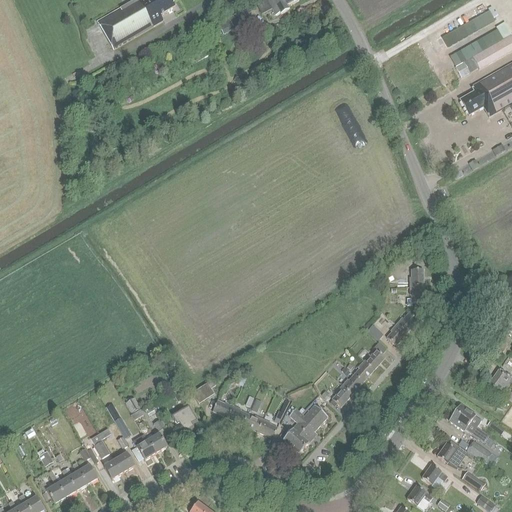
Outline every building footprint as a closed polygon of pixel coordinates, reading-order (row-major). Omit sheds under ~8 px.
[(175,9),(169,0),(136,0),(97,23),(98,26),(102,31),(101,31),(113,51),(163,22),(160,17),(175,9)] [(272,0),(267,3),(266,1),(255,7),(260,17),(271,11),(274,18),(278,16),(279,17),(289,12),(286,7),(297,2),(296,0),(272,0)] [(247,9),(235,16),(241,27),(253,20),(247,9)] [(489,12),(442,39),(447,48),(494,22),(489,12)] [(511,36),(505,24),(496,29),(503,41),(511,36)] [(497,32),(455,55),(461,65),(503,41),(497,32)] [(511,40),(510,37),(472,59),(479,71),(511,52),(511,40)] [(463,64),(455,69),(461,79),(469,75),(463,64)] [(511,65),(471,89),(474,94),(459,102),(468,117),(482,109),(488,119),(511,106),(511,108),(511,65)] [(502,146),(492,152),(495,157),(505,151),(502,146)] [(476,164),(470,167),(472,172),(479,168),(476,164)] [(409,280),(410,289),(423,288),(422,272),(411,272),(411,280),(409,280)] [(511,279),(503,284),(508,292),(511,299),(511,279)] [(423,288),(410,289),(410,297),(411,297),(412,305),(415,305),(419,305),(423,305),(423,288)] [(402,320),(396,327),(406,335),(417,323),(408,315),(403,321),(402,320)] [(406,335),(396,327),(390,333),(392,334),(386,340),(395,348),(406,335)] [(383,337),(378,332),(373,338),(378,342),(383,337)] [(376,352),(381,357),(386,352),(378,345),(373,350),(376,352)] [(369,357),(363,364),(373,372),(384,360),(381,357),(376,352),(370,358),(369,357)] [(359,371),(354,377),(362,385),(373,372),(363,364),(357,370),(359,371)] [(511,381),(498,372),(491,380),(507,392),(510,387),(511,388),(511,391),(506,400),(511,404),(511,402),(511,381)] [(347,382),(342,388),(351,397),(362,385),(354,377),(349,383),(347,382)] [(501,401),(507,392),(491,380),(485,389),(501,401)] [(202,389),(209,400),(214,396),(207,386),(202,389)] [(351,397),(342,388),(336,395),(337,396),(332,402),(340,409),(351,397)] [(209,400),(202,389),(197,392),(204,403),(209,400)] [(178,405),(184,401),(178,392),(172,395),(178,405)] [(204,403),(197,392),(192,396),(199,406),(204,403)] [(254,400),(249,398),(245,407),(250,409),(254,400)] [(134,400),(126,405),(130,412),(139,407),(134,400)] [(212,413),(227,420),(233,408),(225,405),(224,406),(217,403),(212,413)] [(115,405),(108,407),(112,419),(118,418),(115,405)] [(476,430),(481,423),(474,419),(476,417),(460,406),(455,414),(476,430)] [(193,429),(198,426),(186,407),(181,410),(182,413),(171,419),(177,428),(179,427),(186,439),(195,433),(193,429)] [(253,407),(251,412),(257,415),(259,409),(253,407)] [(306,443),(314,434),(327,419),(314,407),(304,419),(301,416),(298,414),(295,411),(291,415),(289,418),(297,425),(282,442),(299,456),(308,445),(306,443)] [(241,412),(233,408),(227,420),(242,427),(247,417),(240,413),(241,412)] [(141,412),(131,418),(134,423),(144,417),(141,412)] [(476,430),(455,414),(448,424),(464,435),(465,433),(479,443),(484,435),(476,430)] [(254,420),(247,417),(242,427),(257,434),(263,422),(255,418),(254,420)] [(115,424),(125,441),(131,437),(121,420),(115,424)] [(153,426),(157,431),(164,427),(161,421),(153,426)] [(505,431),(491,421),(487,427),(501,437),(505,431)] [(271,425),(263,422),(257,434),(272,441),(277,430),(270,427),(271,425)] [(108,431),(91,441),(95,448),(94,449),(101,461),(110,456),(102,442),(111,437),(108,431)] [(150,437),(145,440),(155,457),(167,450),(158,436),(152,440),(150,437)] [(155,457),(145,440),(142,442),(144,444),(135,449),(144,464),(155,457)] [(458,446),(465,451),(468,446),(462,442),(458,446)] [(446,446),(437,459),(447,466),(447,465),(456,470),(467,455),(450,443),(448,447),(446,446)] [(492,456),(474,444),(467,453),(485,466),(492,456)] [(16,450),(22,459),(27,456),(22,447),(16,450)] [(85,451),(79,454),(84,463),(90,459),(85,451)] [(44,455),(42,452),(36,455),(45,469),(53,464),(47,454),(44,455)] [(114,462),(123,476),(134,469),(126,455),(118,460),(117,457),(113,460),(114,462)] [(111,483),(123,476),(114,462),(108,466),(103,469),(111,483)] [(76,465),(74,466),(87,488),(98,482),(89,467),(80,472),(76,465)] [(67,470),(63,473),(76,495),(87,488),(74,466),(71,468),(76,475),(72,477),(67,470)] [(444,485),(447,479),(430,467),(421,480),(432,487),(437,480),(444,485)] [(52,479),(65,501),(76,495),(63,473),(61,474),(65,481),(61,484),(57,477),(52,479)] [(467,474),(462,481),(480,494),(486,487),(467,474)] [(54,508),(65,501),(52,479),(50,481),(54,488),(48,491),(44,485),(40,487),(45,495),(43,496),(46,503),(50,501),(54,508)] [(421,511),(423,511),(432,500),(425,496),(426,495),(415,488),(406,501),(421,511)] [(25,496),(20,498),(28,511),(43,511),(36,499),(29,503),(25,496)] [(12,503),(10,505),(13,511),(28,511),(20,498),(18,500),(22,507),(16,510),(12,503)] [(481,498),(476,505),(485,511),(490,511),(494,507),(481,498)] [(441,501),(437,507),(443,511),(446,511),(450,507),(441,501)]
